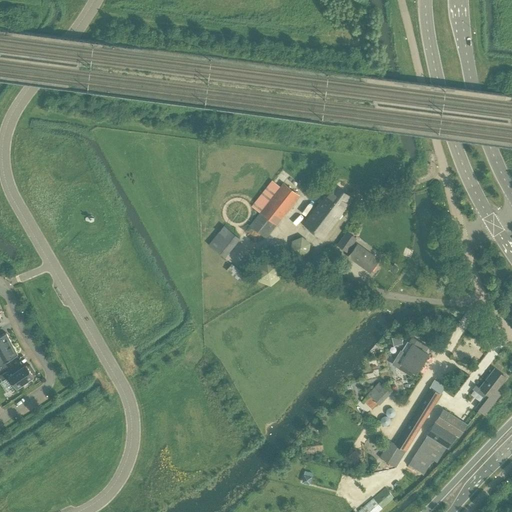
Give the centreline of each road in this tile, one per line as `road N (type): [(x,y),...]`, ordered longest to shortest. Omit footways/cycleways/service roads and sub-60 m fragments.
road 1 (secondary): [(427,0),(444,109),(495,224)]
road 2 (unknown): [(489,308),(377,295),(294,256)]
road 3 (secondary): [(511,191),(473,97),(458,0)]
road 4 (residential): [(0,419),(51,378),(0,287)]
road 5 (secondary): [(511,421),(424,511)]
